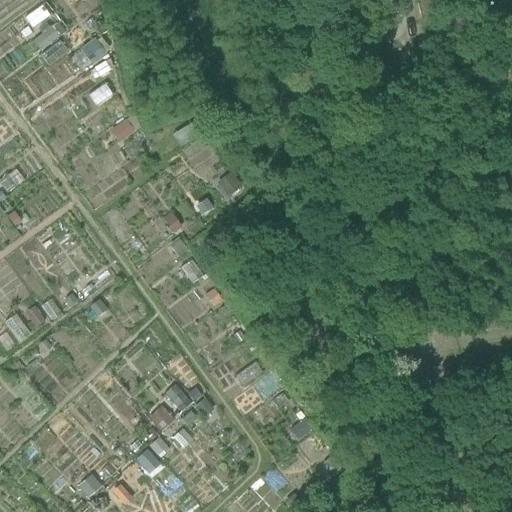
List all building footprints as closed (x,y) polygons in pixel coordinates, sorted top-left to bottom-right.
[(42,4),(23,18),(31,29),(50,15),(42,4)] [(51,24),(31,40),(40,52),(60,36),(51,24)] [(161,432),(174,418),(160,404),(146,418),(161,432)] [(93,474),(77,483),(85,497),(101,488),(93,474)] [(120,483),(111,491),(124,505),(133,497),(120,483)]
